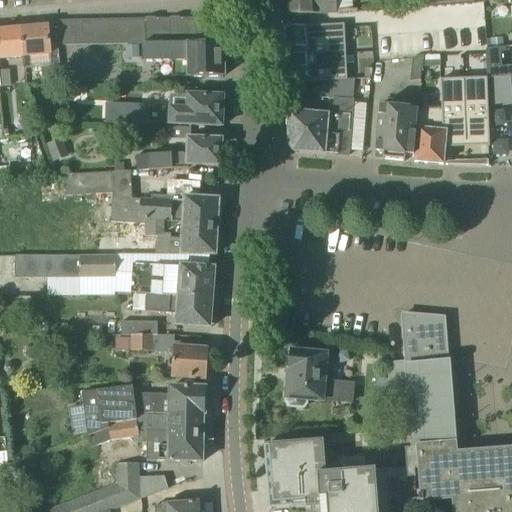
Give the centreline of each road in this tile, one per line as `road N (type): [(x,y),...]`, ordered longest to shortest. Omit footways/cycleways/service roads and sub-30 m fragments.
road 1 (residential): [(236,511),(247,169)]
road 2 (residential): [(494,194),(247,169)]
road 3 (residential): [(247,169),(249,0)]
